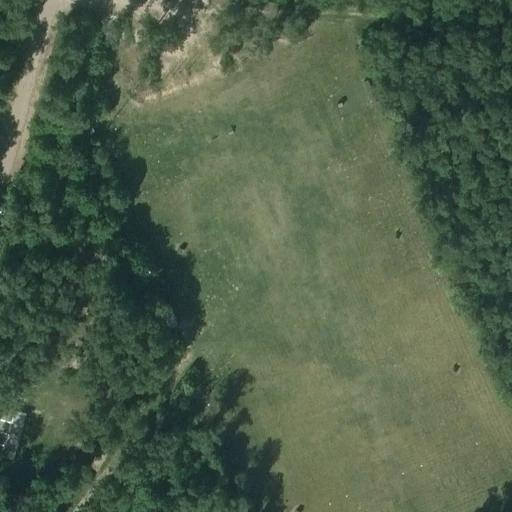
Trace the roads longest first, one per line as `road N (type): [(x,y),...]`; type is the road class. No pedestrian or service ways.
road 1 (track): [(75,511),(188,356)]
road 2 (unclassified): [(0,161),(42,0)]
road 3 (track): [(0,386),(166,387)]
